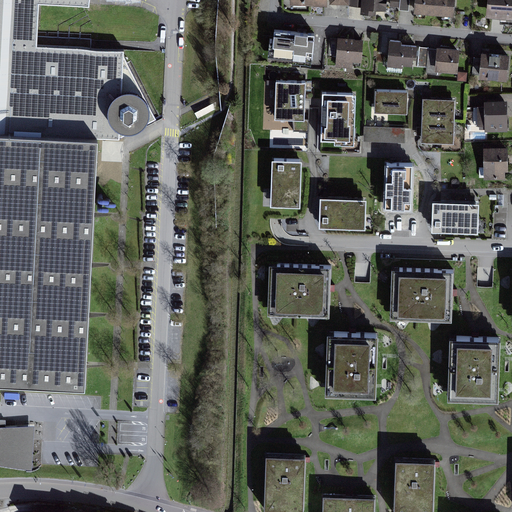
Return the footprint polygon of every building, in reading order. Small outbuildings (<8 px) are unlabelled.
[(0,0),(0,462),(33,469),(33,461),(35,428),(35,422),(0,423),(0,383),(88,388),(101,136),(120,137),(155,117),(124,56),(125,48),(37,44),(39,1),(80,3),(80,0),(0,0)] [(349,0),(294,0),(294,4),(348,9),(349,0)] [(386,0),(351,0),(351,9),(385,12),(386,0)] [(455,0),(415,0),(414,14),(454,17),(455,0)] [(511,0),(492,0),(491,18),(511,19),(511,0)] [(314,41),(283,37),(280,60),(312,63),(314,41)] [(364,44),(339,42),(337,66),(361,68),(364,44)] [(416,50),(392,47),(390,67),(414,70),(416,50)] [(457,54),(436,51),(434,74),(454,76),(457,54)] [(511,59),(483,57),(480,81),(509,84),(511,59)] [(305,81),(276,80),(275,117),(294,118),(294,128),(309,129),(309,110),(304,110),(304,103),(305,81)] [(409,92),(375,90),(373,112),(407,114),(409,92)] [(356,94),(323,92),(322,140),(335,140),(335,143),(354,144),(356,94)] [(454,100),(423,99),(421,142),(453,144),(454,100)] [(508,106),(487,107),(488,134),(509,133),(508,106)] [(405,129),(365,127),(364,141),(404,142),(405,129)] [(510,153),(488,152),(487,179),(508,180),(510,153)] [(302,162),(273,161),(272,203),(300,204),(302,166),(302,162)] [(415,165),(387,163),(385,206),(412,208),(415,165)] [(365,203),(322,200),(321,226),(364,229),(365,203)] [(480,206),(435,203),(433,229),(478,232),(480,206)] [(330,270),(271,266),(268,313),(327,316),(329,288),(330,270)] [(453,272),(394,271),(393,316),(452,318),(453,293),(453,272)] [(376,335),(329,333),(326,391),(373,393),(376,335)] [(499,339),(451,338),(449,399),(497,400),(499,339)] [(303,511),(306,461),(268,459),(266,511),(303,511)] [(433,511),(435,461),(397,460),(395,511),(433,511)] [(373,511),(374,500),(324,498),(323,511),(373,511)]
